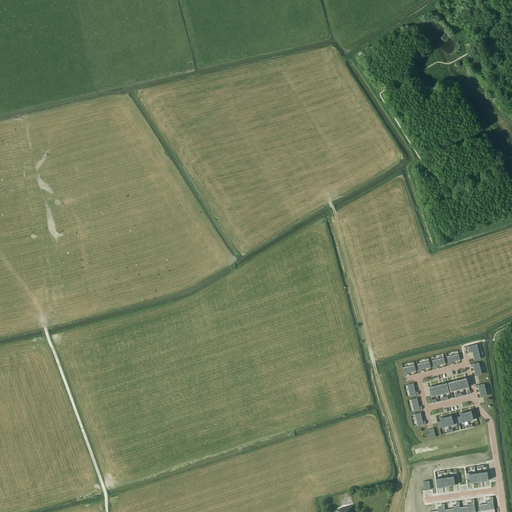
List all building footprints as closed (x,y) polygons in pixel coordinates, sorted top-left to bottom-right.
[(477,344),(468,346),(469,352),(472,351),(473,352),(473,354),(474,358),(474,360),(475,360),(480,359),(477,344)] [(459,354),(447,357),(448,363),(453,362),(455,361),(457,361),(460,360),(459,354)] [(444,357),(432,360),(434,366),(438,365),(441,365),(442,364),(445,363),(444,357)] [(429,361),(417,364),(419,370),(423,369),(426,368),(427,368),(430,367),(431,367),(429,361)] [(479,362),(473,364),(474,368),(475,371),(475,372),(476,375),(482,374),(479,362)] [(414,365),(403,368),(404,374),(408,373),(411,372),(413,372),(416,371),(414,365)] [(464,378),(461,379),(463,388),(469,387),(467,378),(466,378),(464,378)] [(456,380),(455,381),(457,389),(463,388),(461,379),(457,380),(456,380)] [(449,382),(451,391),(457,389),(455,381),(454,381),(452,381),(449,382)] [(413,383),(407,384),(407,385),(410,396),(416,395),(415,391),(415,388),(414,386),(413,383)] [(442,384),(441,384),(443,393),(449,391),(447,383),(443,383),(442,384)] [(484,383),(478,385),(479,389),(480,392),(480,393),(481,396),(481,397),(487,395),(484,384),(484,383)] [(439,385),(435,386),(437,394),(443,393),(441,384),(440,384),(439,385)] [(429,387),(431,396),(437,394),(435,386),(432,386),(430,387),(429,387)] [(417,398),(411,399),(414,411),(420,410),(419,405),(418,402),(418,401),(417,398)] [(469,411),(466,412),(468,420),(477,418),(475,412),(472,413),(472,410),(471,410),(469,411)] [(421,412),(415,414),(418,426),(424,424),(423,421),(423,420),(422,417),(422,416),(421,412)] [(458,417),(457,417),(459,423),(468,420),(466,412),(462,412),(461,413),(460,413),(460,416),(458,417)] [(449,416),(446,416),(448,425),(457,423),(456,417),(455,417),(453,418),(452,415),(451,415),(449,416)] [(438,421),(439,427),(448,425),(446,416),(443,417),(441,418),(440,418),(441,421),(438,421)] [(428,429),(428,430),(430,438),(436,437),(434,428),(433,428),(428,429)] [(466,484),(472,483),(471,474),(465,475),(464,474),(461,475),(462,482),(465,481),(466,484)] [(451,476),(451,477),(445,478),(446,487),(452,486),(452,483),(455,483),(454,476),(451,476)] [(474,511),(490,509),(488,499),(482,500),(483,503),(474,504),(474,511)] [(464,511),(471,511),(470,502),(467,503),(464,503),(464,506),(455,507),(455,511),(464,511)]
